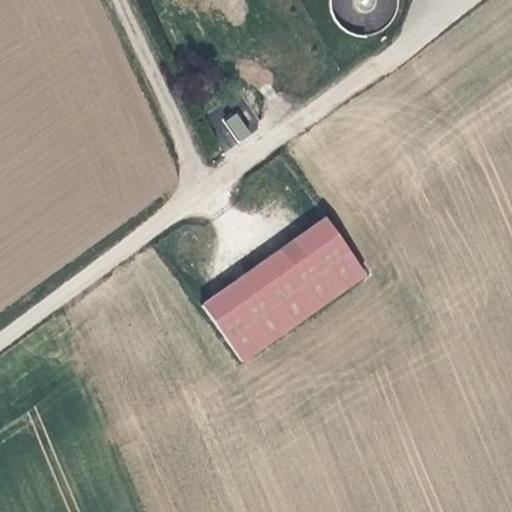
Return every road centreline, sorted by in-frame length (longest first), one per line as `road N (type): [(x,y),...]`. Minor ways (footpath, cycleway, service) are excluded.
road 1 (unclassified): [(221,178),(0,343)]
road 2 (track): [(123,0),(178,121),(199,195)]
